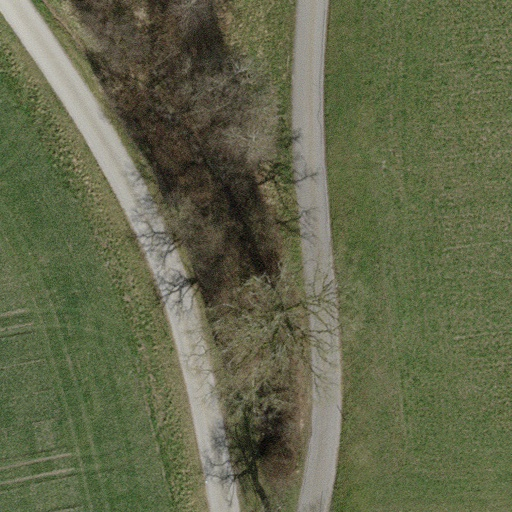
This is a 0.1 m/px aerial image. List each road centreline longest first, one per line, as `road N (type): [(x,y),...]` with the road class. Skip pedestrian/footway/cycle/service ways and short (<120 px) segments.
road 1 (unclassified): [(229,511),(200,370),(148,230),(14,0)]
road 2 (tertiary): [(317,0),(308,113),(324,386),(313,511)]
